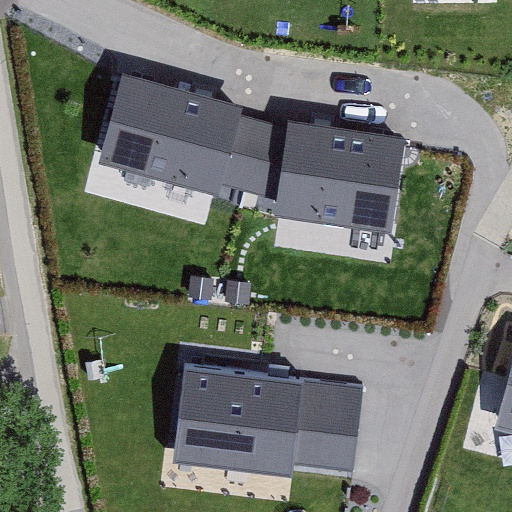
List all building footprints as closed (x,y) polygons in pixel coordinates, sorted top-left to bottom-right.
[(269,89),(141,51),(109,157),(237,195),(241,183),(264,107),(269,89)] [(424,123),(296,104),(294,117),(283,195),(280,214),(408,233),(424,123)] [(294,117),(264,107),(241,183),(283,195),(294,117)] [(311,382),(187,366),(174,458),(290,475),(300,465),(311,382)] [(361,388),(311,382),(300,465),(351,472),(361,388)]
